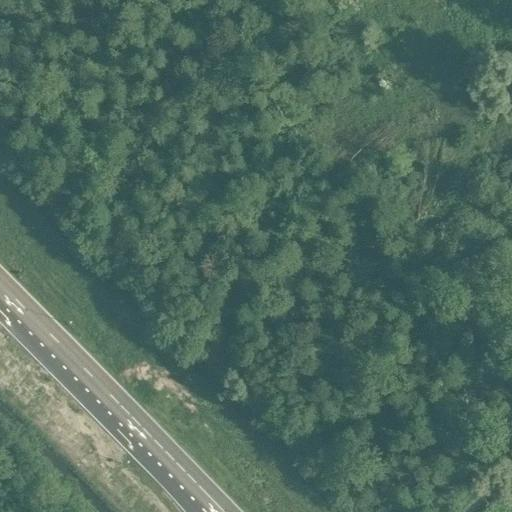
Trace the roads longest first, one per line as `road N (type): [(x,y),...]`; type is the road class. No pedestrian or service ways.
road 1 (track): [(511,10),(457,92),(434,113),(385,133),(369,121),(359,87),(372,0)]
road 2 (tertiary): [(209,504),(0,290)]
